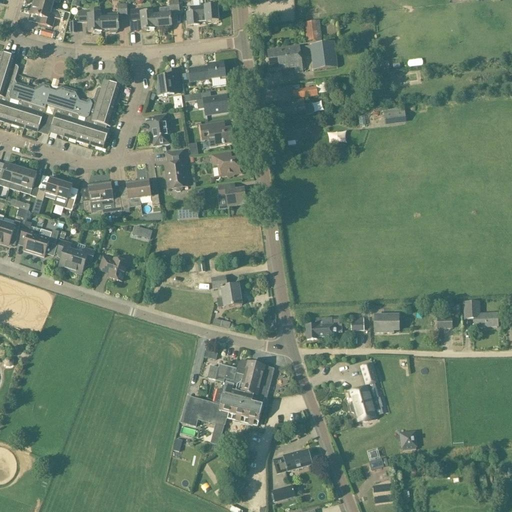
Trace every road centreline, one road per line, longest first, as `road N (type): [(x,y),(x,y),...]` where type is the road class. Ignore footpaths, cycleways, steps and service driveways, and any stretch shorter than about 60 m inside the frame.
road 1 (tertiary): [(291,349),(246,42)]
road 2 (residential): [(291,349),(229,340),(0,267)]
road 3 (residential): [(0,137),(85,164),(109,163),(153,53)]
road 4 (residential): [(153,53),(69,54),(16,40),(7,22),(13,0)]
road 5 (tertiary): [(350,511),(291,349)]
road 6 (track): [(511,353),(350,351)]
